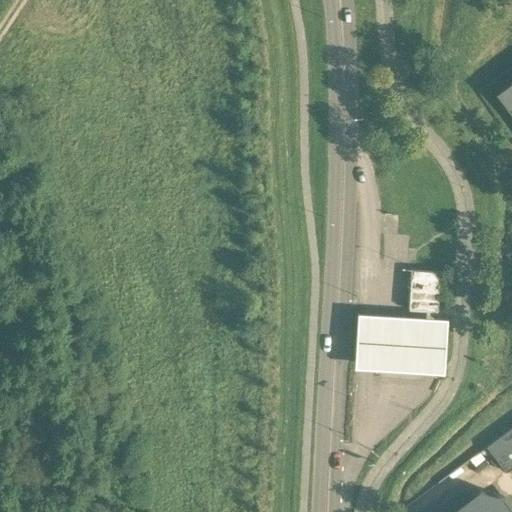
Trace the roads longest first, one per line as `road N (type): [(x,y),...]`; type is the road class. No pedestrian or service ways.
road 1 (secondary): [(328,0),(332,186),(316,511)]
road 2 (secondary): [(333,511),(349,189),(346,0)]
